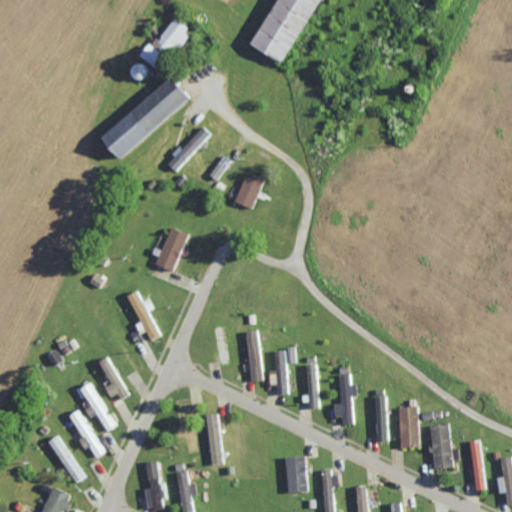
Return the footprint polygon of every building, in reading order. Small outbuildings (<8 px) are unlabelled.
[(293,63),(328,0),(286,0),(261,46),(293,63)] [(145,57),(166,73),(199,31),(182,18),(159,47),(155,44),(145,57)] [(112,137),(130,158),(201,97),(182,76),(112,137)] [(172,163),(181,171),(216,134),(207,126),(172,163)] [(215,175),(221,180),(236,161),(229,156),(215,175)] [(240,202),(257,209),(270,179),(253,172),(240,202)] [(178,271),(195,234),(178,227),(161,264),(178,271)] [(141,325),(146,335),(151,332),(155,341),(165,337),(144,291),(133,296),(146,323),(141,325)] [(217,328),(221,366),(233,365),(229,327),(217,328)] [(267,382),(264,331),(252,332),(254,382),(267,382)] [(292,364),(300,364),(299,348),(291,349),(292,364)] [(276,352),(279,395),(290,394),(286,351),(276,352)] [(61,352),(52,358),(58,367),(67,362),(61,352)] [(99,362),(121,399),(130,394),(108,357),(99,362)] [(307,365),(310,409),(321,408),(317,365),(307,365)] [(341,375),(344,427),(354,427),(351,374),(341,375)] [(82,389),(108,430),(116,425),(91,383),(82,389)] [(394,441),(388,396),(376,397),(383,442),(394,441)] [(186,404),(188,428),(180,429),(181,438),(191,438),(192,454),(202,453),(197,402),(186,404)] [(78,414),(99,460),(109,455),(87,410),(78,414)] [(401,411),(404,447),(420,446),(418,410),(401,411)] [(217,465),(228,464),(223,415),(212,416),(217,465)] [(434,426),(435,453),(438,453),(439,470),(456,469),(454,425),(434,426)] [(90,478),(64,436),(55,442),(82,483),(90,478)] [(476,441),(479,491),(489,490),(486,441),(476,441)] [(504,495),(511,494),(511,457),(505,459),(508,475),(501,476),(504,495)] [(290,460),(292,494),(309,492),(306,458),(290,460)] [(167,508),(163,461),(152,463),(154,488),(150,489),(152,510),(167,508)] [(322,470),(326,511),(338,511),(332,469),(322,470)] [(178,473),(186,511),(196,511),(188,471),(178,473)] [(358,487),(359,511),(369,511),(368,486),(358,487)] [(67,511),(68,510),(72,511),(79,497),(58,487),(46,511),(67,511)] [(396,504),(396,511),(407,511),(407,503),(396,504)]
